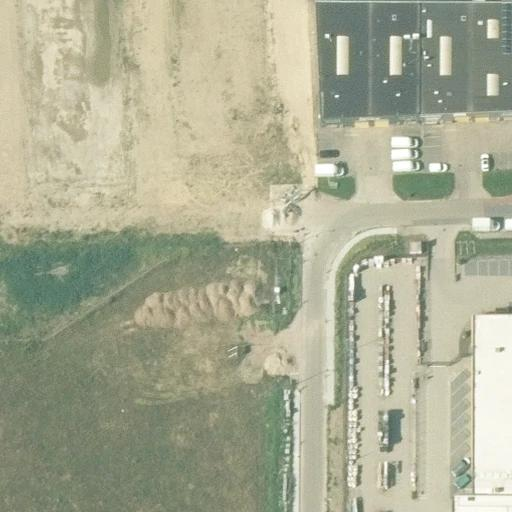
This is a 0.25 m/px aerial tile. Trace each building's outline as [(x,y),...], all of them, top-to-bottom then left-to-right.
[(0,0),(0,188),(286,176),(278,0),(0,0)] [(321,130),(371,128),(372,13),(316,12),(321,130)] [(422,13),(372,13),(371,128),(421,126),(422,13)] [(472,13),(422,13),(421,126),(471,124),(471,66),(472,13)] [(511,13),(472,13),(471,66),(511,66),(511,13)] [(511,66),(471,66),(471,124),(511,122),(511,66)] [(421,246),(410,246),(410,254),(421,254),(421,246)] [(511,511),(511,327),(503,327),(503,338),(499,342),(490,332),(489,333),(490,334),(481,343),(480,342),(479,343),(489,353),(484,357),(474,357),(474,358),(473,507),(453,507),(453,511),(511,511)]
